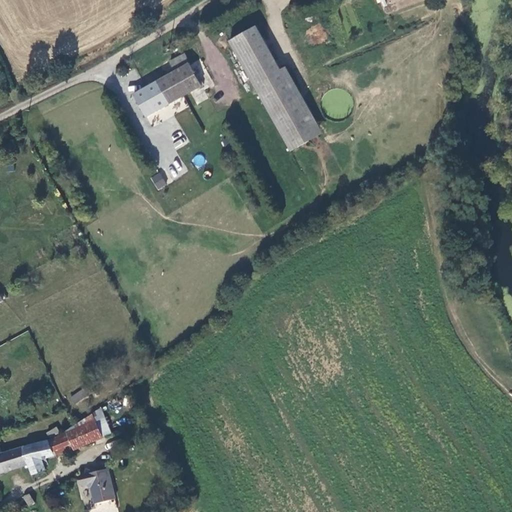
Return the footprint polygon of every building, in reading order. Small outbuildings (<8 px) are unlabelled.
[(232,45),(292,155),(318,140),(257,31),(232,45)] [(202,88),(189,66),(183,55),(169,62),(176,73),(135,95),(148,118),(202,88)] [(175,148),(186,145),(185,138),(173,141),(175,148)] [(197,169),(207,161),(200,153),(191,160),(197,169)] [(159,172),(150,178),(158,190),(167,184),(159,172)] [(94,394),(90,387),(73,398),(77,405),(94,394)] [(67,435),(75,450),(76,453),(105,440),(97,422),(67,435)] [(28,467),(33,479),(45,474),(42,464),(57,459),(75,450),(67,435),(50,444),(35,446),(22,450),(22,451),(28,467)] [(0,457),(0,476),(28,467),(22,451),(2,457),(0,457)] [(87,479),(80,481),(83,491),(86,490),(91,496),(95,511),(100,511),(100,508),(117,505),(109,475),(96,477),(90,475),(87,479)] [(22,497),(28,507),(34,503),(29,493),(22,497)]
